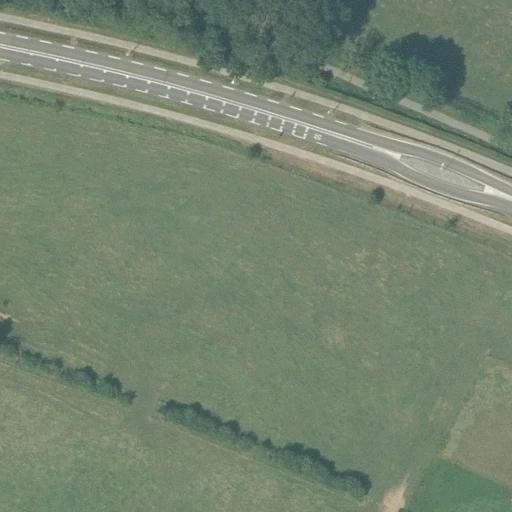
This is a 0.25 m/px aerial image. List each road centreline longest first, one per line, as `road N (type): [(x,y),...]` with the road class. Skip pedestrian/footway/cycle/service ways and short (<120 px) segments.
road 1 (primary): [(365,145),(148,79),(0,46)]
road 2 (primary): [(365,145),(424,182),(511,206)]
road 3 (primary): [(511,193),(427,153),(365,145)]
